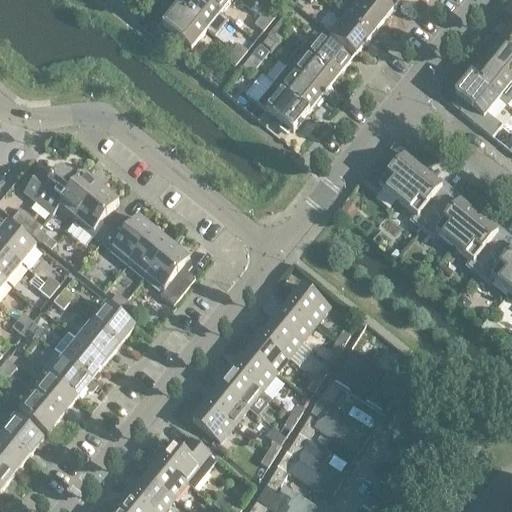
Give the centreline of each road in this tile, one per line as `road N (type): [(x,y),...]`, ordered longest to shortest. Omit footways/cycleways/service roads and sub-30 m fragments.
road 1 (residential): [(65,511),(266,264)]
road 2 (residential): [(266,264),(108,132),(63,115),(17,122)]
road 3 (residential): [(266,264),(407,104)]
road 4 (residential): [(407,104),(487,0)]
road 5 (residential): [(407,104),(511,184)]
